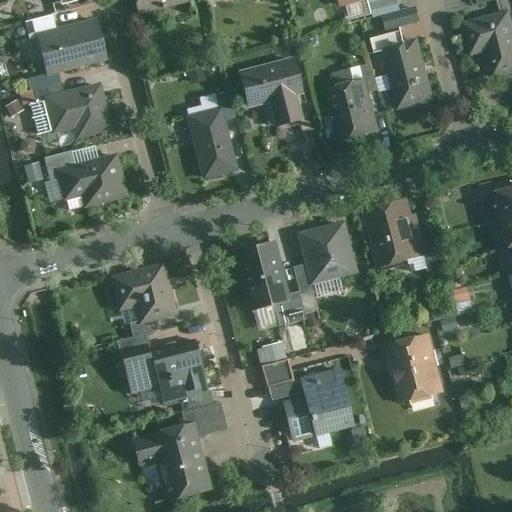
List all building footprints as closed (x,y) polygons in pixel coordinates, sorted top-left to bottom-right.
[(195,0),(137,0),(142,16),(195,0)] [(400,0),(371,0),(376,18),(404,11),(400,0)] [(511,74),(511,17),(510,10),(461,23),(470,56),(485,52),(491,79),(511,74)] [(38,35),(59,30),(55,15),(26,23),(30,37),(38,35)] [(110,62),(99,20),(59,30),(38,35),(49,77),(110,62)] [(438,102),(422,38),(384,48),(400,111),(438,102)] [(297,59),(241,73),(250,109),(272,103),(279,131),(307,123),(300,97),(306,95),(297,59)] [(367,80),(370,94),(381,91),(374,64),(364,66),(367,80)] [(370,94),(367,80),(328,91),(341,143),(381,133),(370,94)] [(45,98),(65,93),(63,84),(35,91),(38,100),(45,98)] [(115,130),(103,84),(65,93),(45,98),(55,136),(76,130),(78,140),(115,130)] [(220,95),(223,107),(228,123),(237,120),(230,93),(220,95)] [(228,123),(223,107),(189,116),(204,181),(240,172),(228,123)] [(57,170),(77,165),(73,151),(45,159),(51,182),(60,179),(57,170)] [(130,198),(119,155),(77,165),(57,170),(60,179),(65,202),(83,198),(86,210),(130,198)] [(31,184),(45,180),(40,161),(26,165),(31,184)] [(511,192),(500,195),(507,222),(511,221),(511,192)] [(424,241),(412,200),(365,213),(382,270),(429,257),(424,241)] [(361,273),(347,222),(299,234),(307,265),(313,286),(316,285),(361,273)] [(442,236),(424,241),(429,257),(432,270),(449,264),(442,236)] [(291,296),(276,240),(235,251),(252,315),(277,308),(293,304),(291,296)] [(179,317),(166,264),(112,277),(120,313),(136,309),(139,323),(140,326),(159,322),(179,317)] [(295,268),(302,293),(317,290),(316,285),(313,286),(307,265),(295,268)] [(302,293),(291,296),(293,304),(277,308),(282,328),(308,321),(302,293)] [(162,332),(159,322),(140,326),(139,323),(131,325),(135,339),(149,335),(162,332)] [(153,352),(149,335),(135,339),(121,342),(125,359),(153,352)] [(448,394),(433,335),(387,347),(402,406),(448,394)] [(166,407),(211,394),(198,342),(153,352),(125,359),(120,365),(123,380),(130,382),(133,396),(162,389),(166,407)] [(270,388),(297,381),(291,361),(264,368),(270,388)] [(357,429),(342,370),(303,380),(304,382),(307,393),(309,400),(285,406),(296,445),(357,429)] [(307,393),(304,382),(297,384),(297,381),(270,388),(274,402),(307,393)] [(183,414),(186,426),(197,424),(200,438),(230,430),(223,403),(183,414)] [(200,438),(197,424),(186,426),(135,439),(141,468),(157,464),(166,504),(214,492),(200,438)]
